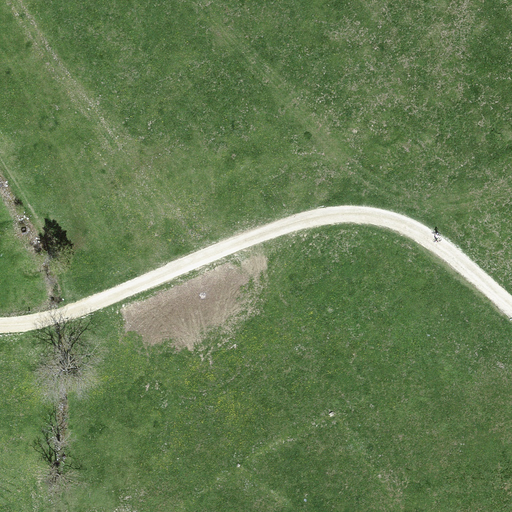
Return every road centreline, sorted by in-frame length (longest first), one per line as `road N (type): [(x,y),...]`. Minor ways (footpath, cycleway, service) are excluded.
road 1 (track): [(117,295),(288,223),(346,212),(418,230),(511,304)]
road 2 (track): [(0,323),(117,295)]
